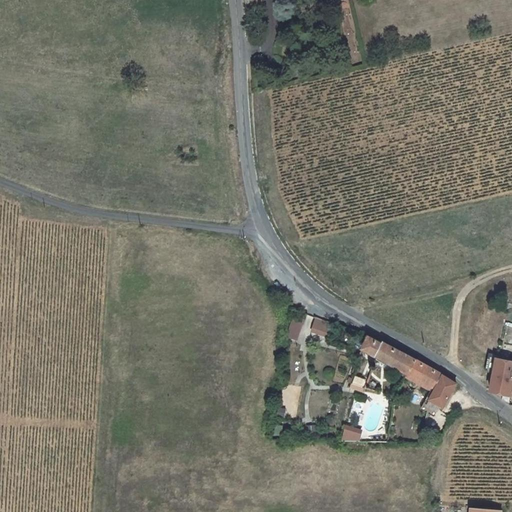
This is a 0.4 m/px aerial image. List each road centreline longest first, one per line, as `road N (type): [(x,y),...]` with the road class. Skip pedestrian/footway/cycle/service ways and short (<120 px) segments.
road 1 (tertiary): [(511,415),(306,286),(266,232)]
road 2 (unclassified): [(266,232),(73,208),(0,181)]
road 3 (tertiary): [(266,232),(248,171),(236,0)]
